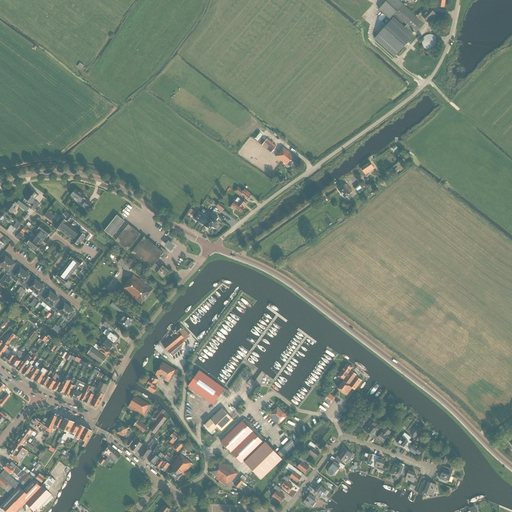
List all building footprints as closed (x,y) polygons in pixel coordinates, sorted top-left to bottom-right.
[(433,18),(436,15),(429,8),(424,14),(421,12),(418,15),(417,14),(416,16),(402,4),(397,0),(387,0),(379,9),(389,19),(394,14),(406,25),(404,27),(393,17),(373,38),(394,56),(413,36),(410,32),(412,30),(415,33),(424,23),(426,20),(428,22),(432,17),(433,18)] [(432,34),(431,34),(429,34),(428,34),(427,35),(425,35),(424,36),(423,37),(423,39),(422,40),(422,41),(422,43),(422,44),(423,45),(423,47),(424,48),(425,49),(427,49),(428,50),(429,50),(431,50),(432,50),(433,49),(435,49),(436,48),(437,47),(437,45),(438,44),(438,43),(438,41),(438,40),(437,39),(437,38),(436,36),(435,36),(433,35),(432,34)] [(275,148),(265,140),(261,146),(271,153),(275,148)] [(278,153),(275,156),(287,165),(287,164),(291,167),(297,159),(294,156),(283,147),(280,150),(281,151),(279,153),(278,153)] [(402,166),(403,165),(400,161),(388,171),(391,175),(401,167),(402,166)] [(365,175),(374,169),(369,162),(361,168),(365,175)] [(350,194),(353,192),(346,184),(343,186),(338,190),(345,198),(347,197),(348,199),(352,196),(350,194)] [(245,189),(243,191),(237,186),(234,191),(240,196),(241,194),(247,198),(251,194),(245,189)] [(87,208),(92,202),(87,199),(84,197),(86,194),(82,192),(76,188),(72,194),(81,201),(85,203),(83,205),(87,208)] [(31,190),(27,194),(28,194),(25,198),(31,203),(34,205),(32,207),(35,210),(39,204),(36,202),(34,200),(38,195),(31,190)] [(238,197),(231,205),(230,208),(233,210),(235,208),(241,213),(244,209),(243,207),(246,204),(238,197)] [(17,203),(12,200),(6,208),(12,213),(18,205),(22,208),(24,210),(24,209),(27,211),(29,209),(24,205),(19,201),(17,203)] [(223,211),(225,207),(219,203),(216,206),(223,211)] [(199,222),(206,211),(203,209),(200,213),(198,212),(194,218),(194,219),(195,219),(196,220),(197,220),(199,222)] [(4,214),(0,211),(0,219),(2,216),(5,218),(5,219),(9,222),(12,218),(5,213),(4,214)] [(54,216),(48,211),(44,216),(51,221),(54,216)] [(208,212),(206,211),(199,222),(202,223),(202,224),(204,225),(211,213),(208,211),(208,212)] [(213,211),(205,225),(204,226),(210,229),(212,226),(215,228),(218,224),(215,222),(211,220),(212,219),(216,221),(218,218),(215,216),(217,213),(213,211)] [(124,222),(125,221),(117,215),(104,231),(112,237),(124,222)] [(59,231),(60,230),(66,222),(67,221),(62,218),(61,218),(57,223),(58,223),(55,228),(55,229),(57,230),(59,231)] [(63,232),(65,233),(70,226),(66,222),(60,230),(61,230),(60,231),(62,232),(63,232)] [(38,229),(39,230),(46,236),(47,237),(49,235),(50,235),(51,233),(51,232),(47,229),(42,225),(41,224),(38,229)] [(167,253),(161,248),(160,249),(128,224),(115,240),(144,264),(143,265),(146,268),(148,267),(151,269),(151,268),(157,272),(156,273),(161,277),(162,278),(168,270),(163,265),(160,268),(155,263),(160,257),(162,259),(167,253)] [(67,235),(69,237),(75,229),(70,226),(65,233),(65,234),(67,236),(67,235)] [(73,240),(74,240),(74,241),(80,233),(75,229),(69,237),(71,238),(71,239),(73,240)] [(46,236),(39,230),(35,234),(43,240),(44,239),(45,239),(46,237),(46,236)] [(80,232),(80,233),(74,241),(74,240),(73,241),(75,243),(75,244),(76,245),(77,245),(78,245),(81,241),(85,236),(84,236),(85,235),(80,232)] [(43,240),(35,234),(32,239),(39,245),(40,244),(40,245),(42,243),(41,242),(43,240)] [(41,246),(39,245),(32,239),(31,238),(27,243),(28,244),(33,248),(33,247),(37,251),(37,250),(38,250),(39,248),(41,246)] [(169,240),(165,245),(172,251),(176,246),(169,240)] [(78,266),(79,267),(82,262),(82,261),(77,257),(77,258),(73,255),(72,255),(71,255),(70,257),(69,259),(70,260),(78,266)] [(4,268),(10,260),(8,259),(9,258),(7,257),(6,257),(5,258),(3,256),(0,258),(0,264),(4,268)] [(127,270),(130,266),(121,258),(117,263),(127,270)] [(12,262),(10,260),(4,268),(9,271),(7,273),(10,276),(17,267),(14,265),(15,264),(14,263),(14,262),(13,261),(12,262)] [(68,263),(67,265),(74,271),(78,266),(70,260),(70,261),(69,261),(68,262),(68,263)] [(65,267),(63,269),(71,275),(74,271),(67,265),(66,265),(64,267),(65,267)] [(19,279),(25,272),(23,270),(22,269),(21,269),(21,268),(20,269),(17,267),(10,276),(13,278),(15,276),(19,279)] [(60,273),(60,274),(67,280),(71,275),(63,269),(62,271),(61,271),(60,273)] [(27,273),(25,272),(19,279),(23,283),(22,285),(24,287),(31,278),(29,276),(30,275),(29,275),(29,274),(28,273),(27,273)] [(68,280),(67,280),(60,274),(59,273),(57,275),(56,275),(55,276),(55,277),(55,278),(59,281),(64,285),(65,285),(68,280)] [(141,304),(152,290),(133,275),(130,280),(129,279),(122,289),(141,304)] [(30,288),(34,291),(40,284),(38,282),(38,281),(37,280),(36,281),(36,280),(35,281),(32,279),(25,288),(28,290),(30,288)] [(40,284),(34,291),(38,294),(36,297),(39,299),(46,290),(44,288),(45,287),(44,287),(44,286),(42,285),(40,284)] [(40,300),(47,305),(55,295),(53,294),(53,293),(52,292),(51,292),(50,292),(50,293),(47,291),(40,300)] [(57,297),(55,295),(47,305),(54,311),(61,302),(59,300),(59,299),(59,298),(57,297)] [(124,307),(118,302),(114,306),(121,311),(124,307)] [(64,315),(70,307),(68,306),(68,305),(66,304),(65,304),(64,305),(62,303),(55,311),(58,314),(59,311),(64,315)] [(72,309),(70,307),(64,315),(68,318),(66,320),(69,323),(76,314),(73,312),(74,311),(74,310),(72,308),(72,309)] [(126,329),(133,320),(132,318),(134,315),(126,309),(124,312),(126,314),(119,323),(126,329)] [(106,320),(105,322),(115,329),(117,327),(112,324),(106,320)] [(105,322),(103,325),(108,329),(109,328),(114,331),(115,329),(105,322)] [(176,328),(172,331),(174,333),(171,335),(173,338),(171,339),(170,338),(162,345),(172,356),(176,353),(182,348),(185,343),(184,342),(189,338),(186,335),(187,334),(183,330),(184,330),(180,325),(176,329),(176,328)] [(37,333),(33,330),(27,338),(31,341),(37,333)] [(107,336),(115,343),(119,338),(110,331),(107,336)] [(10,335),(0,348),(0,357),(0,358),(8,347),(7,346),(8,344),(9,344),(13,339),(14,339),(16,336),(11,332),(10,335)] [(0,348),(10,335),(8,333),(6,337),(3,340),(2,341),(0,339),(0,348)] [(113,346),(115,343),(107,336),(104,339),(106,341),(103,344),(110,350),(113,346)] [(57,345),(54,343),(50,350),(53,351),(54,350),(57,351),(60,346),(57,345)] [(105,356),(109,351),(102,345),(100,347),(96,344),(94,347),(105,356)] [(102,364),(106,358),(92,348),(87,354),(102,364)] [(1,359),(10,365),(16,356),(7,349),(1,359)] [(16,356),(10,365),(15,369),(21,361),(18,359),(20,356),(23,352),(20,350),(16,356)] [(27,355),(17,370),(21,373),(32,359),(33,357),(34,357),(34,356),(32,355),(30,357),(27,355)] [(21,373),(27,377),(34,367),(32,365),(35,361),(32,359),(21,373)] [(34,367),(27,377),(34,381),(40,371),(41,369),(38,367),(39,364),(37,363),(34,367)] [(40,371),(34,381),(40,384),(48,371),(44,368),(46,364),(45,363),(44,365),(41,369),(40,371)] [(168,383),(175,370),(163,363),(155,375),(168,383)] [(353,368),(347,363),(337,376),(344,380),(338,388),(347,395),(352,388),(353,389),(358,383),(358,380),(355,378),(357,375),(350,371),(353,368)] [(46,387),(51,379),(48,377),(51,372),(52,371),(50,370),(49,371),(41,384),(46,387)] [(199,371),(188,386),(213,405),(224,389),(199,371)] [(51,379),(46,387),(52,389),(56,383),(60,376),(57,374),(55,373),(51,379)] [(63,381),(58,392),(64,394),(69,384),(69,383),(72,384),(72,382),(73,383),(75,379),(72,377),(71,380),(68,379),(69,376),(67,375),(63,381)] [(52,389),(58,392),(63,381),(61,380),(62,377),(60,376),(56,383),(52,389)] [(157,388),(154,386),(158,380),(153,376),(150,380),(149,380),(147,384),(150,386),(148,389),(154,393),(157,388)] [(79,400),(81,397),(82,393),(84,389),(86,384),(77,380),(74,386),(72,390),(73,390),(70,397),(79,400)] [(88,382),(85,389),(81,397),(79,400),(85,402),(91,390),(92,388),(92,387),(89,385),(90,383),(88,382)] [(99,392),(95,398),(100,401),(104,394),(103,394),(107,386),(100,382),(96,390),(99,392)] [(72,390),(74,386),(69,384),(64,394),(69,396),(72,390)] [(92,386),(92,387),(92,388),(91,390),(85,402),(89,404),(92,398),(94,395),(92,394),(95,388),(92,386)] [(10,396),(7,394),(0,402),(0,404),(2,406),(10,396)] [(330,404),(334,397),(330,394),(325,400),(330,404)] [(151,406),(135,395),(128,407),(144,417),(151,406)] [(97,408),(100,401),(95,398),(95,399),(92,398),(89,404),(97,408)] [(277,407),(270,414),(279,424),(286,417),(277,407)] [(152,419),(157,423),(162,416),(165,412),(161,408),(152,419)] [(233,419),(229,415),(222,408),(204,425),(204,424),(202,425),(212,435),(215,431),(217,433),(220,430),(221,431),(233,419)] [(376,411),(372,408),(367,415),(371,417),(376,411)] [(53,412),(49,421),(49,422),(47,425),(46,425),(45,424),(43,428),(46,430),(45,432),(48,434),(49,435),(45,443),(46,444),(48,439),(49,439),(51,436),(54,430),(52,429),(53,428),(59,415),(53,412)] [(59,415),(53,428),(55,429),(56,428),(59,429),(64,418),(59,415)] [(49,422),(49,421),(47,420),(47,419),(46,418),(45,419),(44,419),(43,421),(35,416),(32,420),(29,424),(35,428),(37,426),(39,427),(40,426),(43,428),(45,424),(46,425),(47,425),(49,422)] [(162,416),(157,423),(151,430),(154,433),(164,420),(166,418),(162,416)] [(64,418),(59,429),(67,432),(69,433),(75,422),(64,418)] [(148,428),(138,420),(134,425),(134,426),(144,433),(148,428)] [(241,463),(243,461),(264,443),(242,421),(221,442),(241,463)] [(377,432),(378,432),(379,430),(374,426),(375,425),(370,421),(368,424),(364,429),(370,434),(369,435),(373,438),(377,432)] [(74,437),(80,425),(75,422),(69,433),(67,432),(65,435),(64,434),(61,439),(62,439),(65,441),(67,437),(69,437),(70,434),(74,436),(74,437)] [(121,424),(119,428),(117,433),(124,437),(125,434),(128,435),(129,436),(131,434),(130,434),(131,432),(127,430),(129,427),(121,424)] [(85,428),(80,425),(74,437),(79,439),(80,439),(85,428)] [(412,430),(410,433),(415,437),(417,434),(421,430),(416,426),(412,430)] [(26,440),(29,436),(30,436),(31,434),(34,436),(36,433),(32,431),(28,427),(21,437),(26,440)] [(380,434),(378,432),(377,432),(373,438),(376,440),(377,438),(383,442),(391,432),(385,427),(383,430),(380,434)] [(92,431),(85,428),(80,439),(84,441),(82,445),(84,446),(86,442),(92,431)] [(172,444),(179,436),(174,433),(171,436),(168,440),(172,444)] [(400,436),(396,441),(403,447),(403,448),(405,450),(410,444),(411,442),(409,440),(411,437),(410,438),(404,433),(401,437),(400,436)] [(31,444),(28,442),(26,440),(21,437),(16,444),(21,447),(24,443),(26,445),(27,445),(33,448),(34,447),(34,446),(31,444)] [(295,443),(291,439),(277,453),(281,457),(295,443)] [(184,444),(180,441),(178,440),(172,447),(174,448),(173,449),(177,453),(184,444)] [(136,453),(142,444),(136,441),(130,449),(136,453)] [(264,443),(243,461),(261,479),(281,459),(265,442),(264,443)] [(315,458),(320,453),(315,449),(316,446),(310,442),(307,446),(311,449),(308,453),(315,458)] [(410,444),(405,450),(408,452),(409,450),(410,450),(415,454),(416,453),(418,455),(425,447),(421,444),(419,445),(415,442),(413,445),(412,446),(410,444)] [(16,444),(13,448),(9,453),(11,454),(9,456),(12,458),(19,463),(27,451),(16,444)] [(155,453),(159,446),(156,444),(153,449),(150,447),(149,449),(146,447),(140,456),(145,459),(151,451),(152,450),(155,453)] [(103,453),(108,457),(113,449),(109,445),(104,453),(103,453)] [(121,456),(117,453),(113,449),(108,457),(110,459),(110,460),(115,464),(121,456)] [(346,464),(353,455),(345,449),(339,458),(337,456),(335,459),(341,463),(343,461),(346,464)] [(364,452),(361,459),(370,462),(369,464),(372,465),(375,456),(364,452)] [(154,466),(159,460),(162,456),(163,455),(160,453),(157,457),(154,455),(152,458),(152,457),(148,462),(154,466)] [(162,456),(159,460),(160,459),(155,466),(158,469),(164,462),(168,457),(171,455),(168,453),(164,457),(162,456)] [(168,457),(164,462),(159,469),(165,472),(169,465),(167,463),(173,456),(171,454),(171,455),(168,457)] [(183,475),(192,464),(180,455),(171,466),(172,467),(168,473),(178,480),(180,482),(182,478),(180,477),(182,475),(183,475)] [(304,473),(309,467),(304,463),(305,461),(301,457),(297,461),(300,463),(297,467),(304,473)] [(333,461),(334,462),(328,469),(327,471),(327,473),(330,475),(332,475),(333,473),(334,474),(339,467),(342,469),(345,466),(341,463),(335,459),(333,461)] [(383,465),(384,461),(378,459),(374,468),(383,471),(385,466),(383,465)] [(230,483),(237,474),(224,464),(223,464),(218,461),(210,472),(217,478),(216,479),(225,486),(229,482),(230,483)] [(8,463),(3,468),(10,474),(13,471),(17,475),(19,474),(19,473),(21,471),(12,462),(9,465),(8,463)] [(404,467),(405,464),(399,462),(398,465),(394,463),(392,470),(391,472),(396,474),(397,474),(398,472),(401,474),(400,474),(403,475),(406,468),(404,467)] [(298,470),(293,467),(288,463),(285,468),(290,471),(292,473),(290,477),(297,482),(301,477),(296,473),(298,470)] [(441,469),(443,470),(439,479),(446,481),(446,480),(448,481),(453,469),(443,465),(441,469)] [(414,490),(416,483),(414,482),(416,476),(414,475),(415,473),(408,470),(409,469),(406,468),(403,475),(406,476),(405,479),(411,482),(409,488),(414,490)] [(0,485),(4,489),(8,483),(15,489),(19,485),(4,471),(0,475),(0,474),(0,485)] [(45,478),(39,473),(36,478),(42,483),(45,478)] [(31,479),(26,474),(21,479),(25,483),(27,482),(28,483),(31,479)] [(241,477),(239,479),(234,485),(242,491),(245,494),(246,492),(251,496),(255,491),(247,485),(249,482),(247,480),(248,479),(242,475),(241,477)] [(288,492),(293,486),(288,482),(289,480),(285,476),(281,480),(284,482),(281,486),(288,492)] [(48,490),(56,481),(50,477),(43,486),(48,490)] [(15,511),(20,507),(21,507),(25,503),(40,487),(33,480),(23,491),(19,487),(0,506),(6,511),(15,511)] [(421,484),(418,494),(419,494),(418,497),(422,499),(424,493),(433,496),(434,493),(436,486),(427,483),(423,481),(422,484),(421,484)] [(318,484),(314,490),(312,489),(310,491),(314,494),(316,495),(320,498),(322,496),(326,490),(318,484)] [(40,487),(25,503),(34,511),(35,511),(52,495),(42,485),(40,487)] [(276,485),(273,488),(272,491),(274,493),(272,496),(280,502),(285,497),(279,492),(281,489),(276,485)] [(309,494),(303,502),(309,506),(310,505),(312,507),(316,503),(313,501),(315,498),(314,498),(316,495),(314,494),(310,491),(309,494)]
